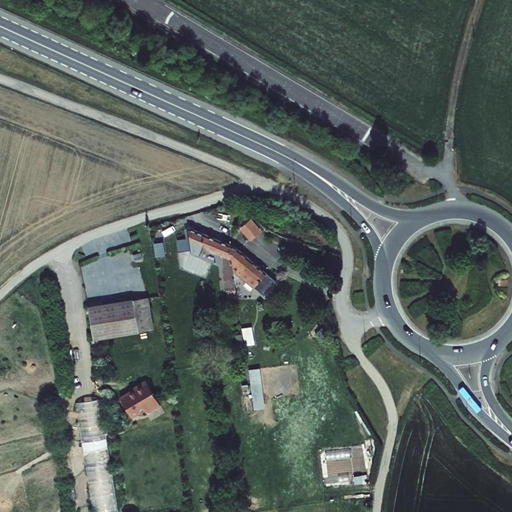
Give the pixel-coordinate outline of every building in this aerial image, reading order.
[(189,228),(192,251),(202,250),(201,243),(220,251),(225,287),(227,287),(228,296),(236,295),(233,271),(229,245),(209,236),(189,228)] [(255,287),(263,294),(275,280),(271,276),(266,273),(268,272),(238,248),(229,245),(233,271),(254,289),(255,287)] [(148,296),(89,305),(93,337),(153,328),(148,296)] [(265,409),(260,368),(248,370),(253,410),(265,409)] [(126,392),(119,396),(130,416),(143,409),(144,411),(158,403),(145,380),(131,388),(132,390),(127,393),(126,392)] [(52,406),(63,406),(62,393),(51,394),(52,406)] [(81,428),(92,511),(116,511),(102,400),(83,402),(86,427),(81,428)] [(328,450),(328,458),(339,457),(339,450),(328,450)]
